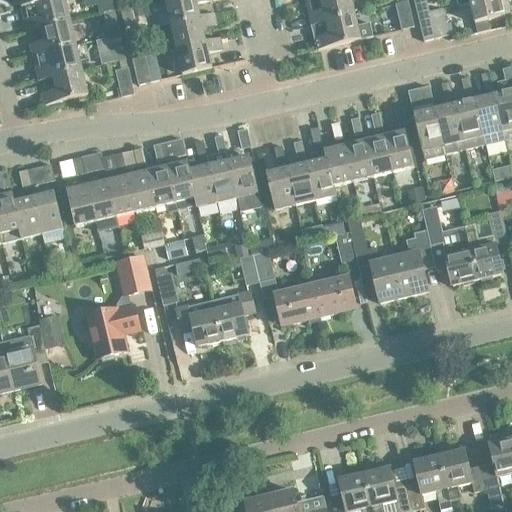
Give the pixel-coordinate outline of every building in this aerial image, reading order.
[(18,0),(21,8),(24,7),(34,5),(34,4),(50,0),(49,0),(18,0)] [(40,31),(70,24),(64,0),(57,0),(51,2),(50,0),(49,0),(50,0),(34,4),(34,5),(24,7),(26,14),(22,14),(27,35),(41,32),(40,31)] [(209,0),(179,0),(165,3),(171,28),(200,21),(200,20),(197,7),(210,4),(209,0)] [(318,0),(319,1),(322,14),(309,17),(312,28),(325,25),(325,24),(354,17),(349,0),(318,0)] [(471,5),(476,25),(488,22),(511,17),(508,3),(511,2),(511,0),(488,0),(471,4),(471,5)] [(408,5),(396,8),(402,33),(414,30),(408,5)] [(133,11),(122,14),(126,29),(137,27),(133,11)] [(443,11),(431,14),(437,40),(449,37),(443,11)] [(117,13),(105,16),(108,30),(120,28),(117,13)] [(425,43),(437,40),(431,14),(419,16),(418,17),(421,27),(425,43)] [(213,17),(200,20),(200,21),(171,28),(176,53),(206,46),(203,32),(216,29),(213,17)] [(325,24),(325,25),(328,39),(315,42),(318,53),(374,40),(370,26),(357,29),(354,17),(325,24)] [(476,25),(478,35),(491,32),(488,22),(476,25)] [(40,31),(41,32),(44,45),(30,48),(33,59),(37,58),(47,56),(46,55),(76,48),(70,24),(40,31)] [(139,36),(128,38),(132,52),(142,49),(139,36)] [(219,42),(206,46),(176,53),(182,78),(196,75),(212,72),(208,57),(222,54),(219,42)] [(125,46),(113,49),(117,65),(129,62),(125,46)] [(47,56),(37,58),(47,56),(50,69),(36,72),(39,84),(52,81),(52,80),(82,73),(76,48),(46,55),(47,56)] [(145,60),(133,63),(139,89),(151,86),(145,60)] [(129,71),(116,74),(122,101),(134,98),(129,71)] [(494,99),(505,145),(511,142),(511,71),(505,73),(508,84),(499,86),(502,97),(494,99)] [(52,81),(55,94),(41,97),(44,109),(88,98),(82,73),(52,80),(52,81)] [(490,76),(481,78),(485,95),(493,93),(490,76)] [(470,81),(462,83),(465,99),(473,97),(470,81)] [(450,86),(442,88),(445,104),(454,103),(450,86)] [(430,91),(422,93),(425,109),(433,107),(430,91)] [(494,99),(474,104),(485,149),(505,145),(494,99)] [(465,154),(485,149),(474,104),(454,109),(465,154)] [(445,159),(465,154),(454,109),(434,113),(445,159)] [(403,111),(395,113),(399,129),(407,127),(403,111)] [(425,164),(445,159),(434,113),(414,118),(425,164)] [(379,117),(371,119),(375,135),(383,133),(379,117)] [(359,121),(351,124),(355,140),(363,138),(359,121)] [(340,127),(331,128),(336,144),(343,143),(340,127)] [(319,131),(310,133),(314,150),(322,148),(319,131)] [(247,134),(239,136),(243,153),(251,151),(247,134)] [(405,134),(383,139),(388,161),(392,175),(413,170),(405,134)] [(383,139),(363,144),(372,180),(392,175),(388,161),(383,139)] [(223,140),(215,141),(218,158),(226,156),(223,140)] [(183,143),(175,144),(179,161),(187,159),(183,143)] [(204,144),(195,146),(199,163),(207,161),(204,144)] [(372,180),(363,144),(344,149),(353,185),(372,180)] [(302,145),(294,147),(298,163),(306,162),(302,145)] [(161,148),(153,150),(157,166),(165,164),(161,148)] [(353,185),(344,149),(323,154),(325,163),(326,163),(333,190),(334,190),(353,185)] [(282,150),(274,152),(278,168),(286,166),(282,150)] [(142,152),(134,154),(138,170),(146,169),(142,152)] [(69,157),(55,160),(59,176),(73,173),(69,157)] [(101,157),(93,159),(97,175),(105,173),(101,157)] [(122,157),(114,159),(118,175),(126,173),(122,157)] [(249,160),(229,165),(237,202),(238,201),(241,212),(253,209),(257,203),(256,197),(258,197),(249,160)] [(81,162),(73,164),(77,180),(85,178),(81,162)] [(325,163),(307,168),(313,197),(315,204),(336,199),(334,190),(333,190),(326,163),(325,163)] [(188,175),(190,174),(189,170),(188,165),(167,170),(175,206),(194,202),(196,202),(188,175)] [(237,202),(229,165),(209,170),(217,206),(237,202)] [(511,179),(511,170),(511,167),(493,172),(496,183),(511,179)] [(313,197),(307,168),(287,172),(296,209),(315,204),(313,197)] [(51,169),(42,171),(46,187),(55,185),(51,169)] [(175,206),(167,170),(147,175),(156,211),(175,206)] [(190,174),(188,175),(196,202),(194,202),(196,211),(217,206),(209,170),(190,174)] [(296,209),(287,172),(266,177),(275,214),(296,209)] [(8,174),(0,175),(0,179),(3,193),(12,191),(8,174)] [(28,174),(19,176),(23,192),(32,190),(28,174)] [(147,175),(127,180),(136,216),(156,211),(147,175)] [(136,216),(127,180),(108,184),(116,220),(136,216)] [(116,220),(108,184),(89,189),(98,225),(116,220)] [(511,200),(510,187),(495,191),(498,203),(511,200)] [(98,225),(89,189),(66,194),(75,230),(98,225)] [(426,202),(422,189),(407,193),(411,206),(426,202)] [(13,206),(15,206),(12,196),(0,199),(0,237),(0,238),(19,234),(20,233),(13,206)] [(54,197),(33,202),(42,238),(63,233),(54,197)] [(15,206),(13,206),(20,233),(19,234),(20,238),(21,243),(42,238),(33,202),(15,206)] [(477,235),(467,237),(477,282),(502,276),(496,249),(508,246),(507,242),(505,235),(500,215),(488,218),(493,239),(479,243),(477,235)] [(397,271),(394,260),(380,264),(376,250),(367,252),(365,241),(360,222),(348,226),(350,237),(351,241),(359,273),(371,269),(380,306),(404,300),(397,271)] [(410,257),(394,260),(397,271),(404,300),(428,294),(422,268),(434,265),(429,242),(428,242),(426,234),(414,237),(416,242),(407,244),(410,257)] [(291,235),(276,239),(279,251),(294,247),(291,235)] [(202,237),(192,240),(196,255),(206,252),(202,237)] [(351,241),(350,237),(335,240),(342,268),(345,267),(348,280),(311,289),(313,297),(318,321),(356,312),(350,286),(362,284),(359,273),(351,241)] [(442,239),(429,242),(434,265),(436,273),(448,270),(452,288),(477,282),(467,237),(457,239),(458,247),(444,250),(442,239)] [(250,257),(275,252),(273,240),(248,245),(250,257)] [(166,247),(169,262),(188,257),(184,243),(166,247)] [(239,262),(250,259),(247,245),(235,248),(239,262)] [(206,250),(210,267),(229,262),(226,246),(206,250)] [(276,282),(270,255),(252,259),(259,286),(276,282)] [(144,259),(118,265),(126,300),(152,294),(150,287),(144,259)] [(251,259),(250,259),(239,262),(246,289),(259,286),(252,259),(251,259)] [(10,288),(8,278),(0,279),(0,289),(0,291),(10,288)] [(173,278),(156,282),(163,309),(179,305),(173,278)] [(313,297),(311,289),(274,298),(282,330),(318,321),(313,297)] [(235,299),(212,305),(217,325),(221,345),(246,339),(242,320),(253,317),(248,295),(235,298),(235,299)] [(217,325),(212,305),(187,311),(187,310),(175,313),(180,335),(192,332),(196,351),(221,345),(217,325)] [(117,312),(87,319),(97,362),(101,361),(102,365),(115,362),(114,358),(127,355),(123,338),(140,334),(134,311),(118,314),(117,312)] [(40,322),(45,346),(60,344),(54,319),(40,322)] [(30,351),(5,357),(7,365),(13,394),(41,387),(37,367),(48,364),(39,328),(26,331),(30,351)] [(7,365),(5,357),(0,358),(0,396),(13,394),(7,365)] [(491,467),(480,469),(487,497),(499,494),(496,480),(510,477),(511,486),(511,440),(487,446),(491,467)] [(487,497),(480,469),(467,472),(462,453),(438,458),(448,504),(460,501),(457,490),(471,486),(473,495),(484,492),(486,497),(487,497)] [(448,504),(438,458),(412,465),(416,483),(406,486),(412,511),(418,511),(424,511),(421,498),(435,494),(438,507),(448,504)] [(412,511),(406,486),(392,489),(388,470),(362,476),(370,511),(382,511),(381,506),(396,503),(398,511),(412,511)] [(370,511),(362,476),(336,482),(341,502),(330,505),(331,511),(358,511),(359,511),(358,511),(370,511)] [(268,498),(270,511),(322,511),(322,510),(312,511),(295,511),(291,493),(268,498)] [(270,511),(268,498),(243,504),(245,511),(270,511)]
